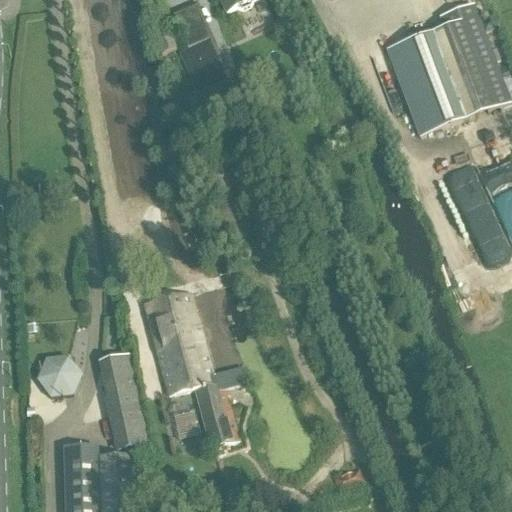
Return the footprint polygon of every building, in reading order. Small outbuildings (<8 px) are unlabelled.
[(219,0),(227,17),(238,12),(243,14),(250,10),(253,5),(263,1),(263,0),(219,0)] [(444,36),(388,56),(420,145),(510,111),(473,13),(439,25),(444,36)] [(202,107),(233,93),(201,22),(184,30),(192,51),(180,56),(202,107)] [(162,59),(177,52),(171,40),(156,46),(162,59)] [(237,201),(235,201),(220,155),(192,164),(218,245),(248,235),(237,201)] [(240,373),(210,380),(190,300),(145,312),(168,402),(195,395),(220,389),(222,394),(244,389),(240,373)] [(75,401),(83,380),(69,361),(46,363),(37,385),(51,404),(75,401)] [(118,455),(147,448),(128,362),(99,369),(118,455)] [(239,448),(222,394),(220,389),(195,395),(211,455),(239,448)] [(65,511),(98,511),(97,453),(64,454),(65,511)] [(100,511),(131,511),(129,462),(99,463),(100,511)] [(339,496),(365,485),(360,473),(334,484),(339,496)] [(160,511),(160,501),(149,501),(148,474),(135,475),(137,511),(160,511)]
